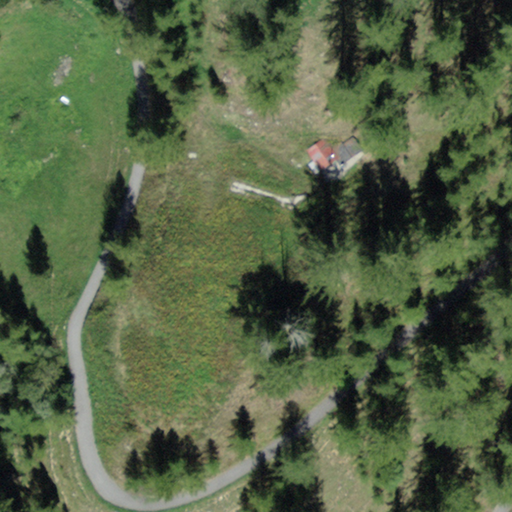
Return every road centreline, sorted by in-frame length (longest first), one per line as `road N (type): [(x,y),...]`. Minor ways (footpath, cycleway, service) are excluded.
road 1 (track): [(511,241),(282,445),(182,500),(119,499),(87,446),(74,348),(77,317),(126,215),(142,152),(138,70),(119,0)]
road 2 (track): [(175,0),(211,111),(231,133),(301,175)]
